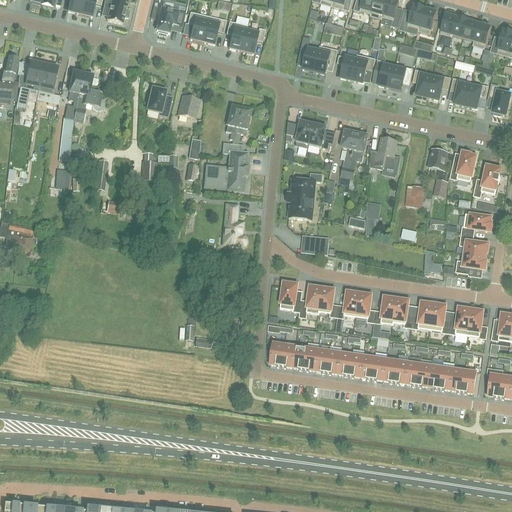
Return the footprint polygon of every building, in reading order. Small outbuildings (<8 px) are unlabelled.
[(42,0),(41,7),(52,10),(53,8),(54,9),(55,0),(42,0)] [(80,16),(83,0),(69,0),(71,0),(68,13),(80,16)] [(83,0),(80,16),(92,19),(95,6),(101,7),(102,0),(83,0)] [(105,0),(104,7),(110,9),(107,22),(122,26),(124,19),(128,20),(130,11),(126,10),(128,2),(121,0),(105,0)] [(312,0),(313,1),(312,3),(332,9),(334,0),(312,0)] [(334,0),(332,9),(343,12),(349,14),(352,0),(334,0)] [(371,17),(375,0),(363,0),(360,11),(371,14),(371,17)] [(375,0),(371,17),(382,20),(388,0),(387,0),(375,0)] [(388,0),(382,20),(383,18),(393,21),(392,27),(398,29),(402,15),(396,13),(399,3),(398,3),(388,0)] [(174,12),(176,4),(164,1),(159,21),(158,21),(156,30),(157,30),(157,32),(158,33),(158,34),(167,36),(168,35),(170,35),(172,26),(182,28),(186,15),(174,12)] [(418,34),(420,29),(425,11),(425,10),(414,7),(414,8),(414,7),(410,18),(405,16),(401,29),(407,31),(408,28),(419,31),(418,34)] [(436,14),(425,11),(420,29),(431,32),(436,14)] [(190,41),(202,44),(208,18),(190,14),(187,27),(193,28),(190,41)] [(452,39),(457,20),(446,17),(440,36),(452,39)] [(208,18),(202,44),(214,47),(217,34),(223,35),(226,23),(208,18)] [(453,37),(463,40),(468,23),(458,20),(457,20),(452,39),(452,40),(453,37)] [(229,50),(241,53),(247,30),(248,28),(229,23),(226,36),(232,37),(229,50)] [(468,23),(463,40),(474,43),(473,48),(479,26),(468,23)] [(479,26),(473,48),(484,51),(491,29),(479,26)] [(258,33),(247,30),(241,53),(253,56),(256,43),(262,45),(265,32),(259,31),(258,33)] [(496,56),(508,59),(511,43),(511,34),(504,32),(503,33),(500,44),(493,43),(490,54),(496,56)] [(302,45),(299,57),(306,58),(303,68),(303,71),(314,74),(320,48),(318,53),(308,51),(309,46),(302,45)] [(320,48),(314,74),(326,77),(327,73),(329,64),(335,65),(338,53),(320,48)] [(352,83),(358,57),(357,57),(357,59),(346,57),(345,59),(339,58),(337,66),(343,67),(340,80),(352,83)] [(358,57),(352,83),(364,85),(366,72),(373,74),(376,61),(358,57)] [(19,61),(8,59),(5,75),(10,76),(5,85),(0,83),(0,98),(15,100),(17,86),(14,85),(19,61)] [(378,88),(390,90),(395,67),(384,65),(384,64),(378,62),(373,85),(379,87),(378,88)] [(19,79),(18,89),(38,93),(44,67),(30,64),(27,78),(19,77),(19,79)] [(44,67),(38,93),(52,96),(58,70),(44,67)] [(407,70),(395,67),(390,90),(402,93),(403,86),(404,82),(410,83),(413,71),(407,70)] [(416,97),(428,100),(433,77),(422,74),(415,72),(412,85),(419,86),(416,97)] [(68,93),(70,93),(68,101),(74,102),(72,108),(67,107),(64,119),(73,121),(76,106),(78,95),(83,75),(73,73),(68,93)] [(73,121),(82,122),(85,107),(93,108),(93,110),(97,113),(103,109),(102,103),(100,103),(102,95),(89,92),(93,77),(83,75),(78,95),(76,106),(73,121)] [(433,77),(428,100),(439,103),(442,91),(448,93),(451,80),(444,79),(443,82),(433,79),(433,77)] [(454,106),(465,109),(470,88),(459,85),(460,82),(453,81),(450,93),(456,95),(454,106)] [(499,88),(491,86),(488,99),(495,101),(493,110),(492,115),(493,115),(493,117),(501,118),(501,117),(506,118),(511,96),(497,93),(499,88)] [(470,88),(465,109),(477,111),(479,100),(486,101),(489,89),(482,87),(481,90),(470,88)] [(164,101),(165,97),(166,93),(165,93),(165,91),(159,90),(159,91),(152,90),(151,97),(148,96),(147,104),(149,104),(147,112),(159,114),(158,117),(168,119),(171,105),(165,103),(164,101)] [(178,117),(195,121),(199,102),(183,98),(178,117)] [(233,142),(234,143),(241,110),(231,108),(226,133),(231,135),(229,141),(233,142)] [(233,142),(232,146),(238,146),(240,136),(246,137),(251,112),(241,110),(234,143),(233,142)] [(308,151),(313,126),(301,123),(296,144),(300,145),(299,149),(308,151)] [(326,129),(313,126),(308,151),(309,147),(327,151),(329,145),(323,144),(326,129)] [(349,171),(350,165),(356,136),(345,134),(342,151),(347,152),(344,164),(343,169),(349,171)] [(61,136),(58,163),(69,164),(70,155),(72,138),(61,136)] [(362,165),(368,139),(356,136),(350,165),(349,171),(354,172),(356,164),(362,165)] [(198,162),(200,148),(200,142),(191,141),(188,160),(198,162)] [(385,169),(397,172),(400,160),(393,159),(397,144),(382,141),(379,156),(379,157),(378,162),(377,161),(375,170),(383,172),(384,172),(385,169)] [(246,167),(247,158),(247,155),(243,154),(235,154),(236,146),(238,147),(238,146),(232,146),(223,145),(222,155),(230,156),(228,170),(206,168),(204,190),(226,192),(226,193),(240,194),(244,194),(245,178),(248,179),(248,177),(249,167),(246,167)] [(438,180),(445,181),(447,173),(444,172),(444,171),(447,155),(433,152),(429,169),(439,172),(438,180)] [(471,156),(463,154),(459,170),(453,169),(450,181),(457,182),(457,181),(470,184),(476,159),(471,157),(471,156)] [(178,159),(176,172),(183,173),(185,160),(178,159)] [(99,162),(95,191),(101,192),(104,193),(109,163),(99,162)] [(143,162),(142,183),(154,183),(156,163),(143,162)] [(194,183),(197,167),(188,166),(186,182),(194,183)] [(477,181),(473,198),(480,200),(482,194),(495,197),(497,185),(498,185),(500,179),(499,178),(500,171),(494,170),(495,168),(488,167),(488,168),(487,168),(483,183),(477,181)] [(291,195),(288,195),(287,204),(290,204),(289,220),(311,222),(315,184),(322,184),(322,176),(311,175),(310,183),(292,181),(291,195)] [(68,190),(69,178),(57,177),(56,189),(68,190)] [(448,184),(437,182),(434,198),(445,200),(448,184)] [(334,184),(328,183),(326,194),(331,196),(334,184)] [(421,210),(422,201),(424,189),(412,188),(411,199),(407,198),(405,208),(421,210)] [(422,201),(421,210),(429,211),(430,202),(422,201)] [(124,215),(126,206),(103,202),(101,214),(103,214),(103,212),(124,215)] [(236,223),(237,215),(237,207),(226,206),(223,247),(241,248),(243,248),(245,246),(246,244),(246,242),(246,240),(244,238),(242,237),(243,224),(237,224),(236,223)] [(371,213),(377,215),(378,208),(367,206),(366,231),(373,233),(376,220),(370,219),(371,213)] [(461,236),(474,238),(474,232),(490,234),(492,225),(490,225),(491,220),(481,218),(481,217),(474,216),(474,217),(465,216),(464,229),(462,229),(461,236)] [(365,231),(365,223),(350,220),(349,227),(365,231)] [(431,221),(429,230),(444,232),(446,224),(431,221)] [(0,238),(7,240),(15,242),(14,249),(18,253),(23,254),(30,252),(34,232),(3,225),(0,237),(0,238)] [(404,242),(418,245),(421,234),(407,231),(404,242)] [(463,249),(462,256),(486,259),(486,255),(487,255),(489,246),(473,244),(474,238),(461,236),(460,248),(463,249)] [(328,257),(329,243),(315,242),(314,256),(328,257)] [(485,264),(486,259),(462,256),(460,268),(457,267),(456,275),(468,276),(469,270),(485,272),(486,264),(485,264)] [(339,261),(330,260),(328,270),(337,271),(339,261)] [(425,265),(425,273),(440,275),(442,267),(433,266),(425,265)] [(300,315),(301,303),(295,302),(297,293),(298,287),(284,285),(282,297),(281,296),(280,303),(281,303),(280,311),(293,313),(293,314),(300,315)] [(318,288),(311,287),(311,289),(310,289),(308,303),(301,303),(300,315),(299,319),(306,320),(307,315),(318,316),(322,290),(317,290),(318,288)] [(334,292),(322,290),(318,316),(319,316),(319,314),(330,315),(330,319),(337,320),(339,308),(332,307),(334,292)] [(339,308),(337,320),(344,321),(344,317),(356,319),(359,296),(347,294),(345,309),(339,308)] [(374,325),(376,313),(370,312),(372,298),(359,296),(356,319),(368,321),(367,324),(374,325)] [(381,325),(393,327),(397,301),(384,299),(382,314),(376,313),(374,325),(381,326),(381,325)] [(409,303),(397,301),(393,327),(394,325),(405,326),(404,330),(411,331),(413,319),(407,318),(409,303)] [(418,331),(430,332),(434,306),(421,305),(419,320),(413,319),(411,331),(418,332),(418,331)] [(448,336),(450,324),(444,323),(446,308),(434,306),(430,332),(442,334),(441,335),(448,336)] [(467,338),(471,312),(459,310),(456,325),(450,324),(448,336),(455,337),(456,336),(467,338)] [(471,312),(467,338),(479,339),(479,340),(486,341),(487,329),(481,328),(483,314),(471,312)] [(510,344),(511,332),(511,317),(502,316),(500,331),(493,330),(492,342),(499,343),(499,342),(510,344)] [(223,341),(240,342),(242,323),(225,321),(224,333),(216,332),(215,340),(223,341)] [(196,340),(195,348),(211,350),(212,342),(196,340)] [(281,369),(285,347),(273,346),(272,348),(271,348),(270,355),(271,355),(270,367),(276,368),(276,369),(281,369)] [(285,347),(281,369),(287,370),(287,369),(293,370),(296,349),(285,347)] [(304,373),(307,350),(296,349),(293,370),(299,371),(299,372),(304,373)] [(315,373),(318,352),(307,350),(304,373),(309,373),(309,372),(315,373)] [(327,376),(330,354),(318,352),(315,373),(321,374),(321,375),(327,376)] [(338,376),(341,355),(330,354),(327,376),(332,377),(332,376),(338,376)] [(341,355),(338,376),(344,377),(344,378),(349,379),(352,357),(341,355)] [(361,380),(364,359),(352,357),(349,379),(354,380),(354,379),(361,380)] [(375,360),(364,359),(361,380),(367,381),(366,382),(372,382),(375,360)] [(383,383),(386,362),(375,360),(372,382),(377,383),(377,382),(383,383)] [(397,363),(386,362),(383,383),(389,384),(389,385),(394,386),(397,363)] [(406,386),(409,365),(397,363),(394,386),(399,386),(400,385),(406,386)] [(409,365),(406,386),(412,387),(412,388),(417,389),(420,367),(409,365)] [(420,367),(417,389),(422,390),(422,389),(428,389),(431,368),(420,367)] [(434,391),(439,392),(443,370),(431,368),(428,389),(434,390),(434,391)] [(445,392),(451,393),(454,372),(443,370),(439,392),(445,393),(445,392)] [(465,373),(454,372),(451,393),(457,393),(457,395),(462,395),(465,373)] [(477,375),(465,373),(462,395),(467,396),(467,395),(474,396),(477,375)] [(499,401),(502,378),(491,377),(488,398),(494,399),(494,400),(499,401)] [(511,401),(511,391),(511,379),(502,378),(499,401),(504,401),(505,400),(511,401)]
